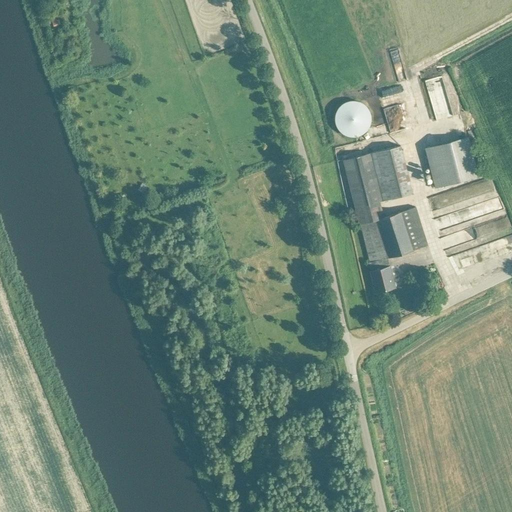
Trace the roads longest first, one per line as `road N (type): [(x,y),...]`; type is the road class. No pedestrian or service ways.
road 1 (unclassified): [(347,352),(293,127),(246,0)]
road 2 (unclassified): [(347,352),(511,274)]
road 3 (unclassified): [(383,511),(347,352)]
